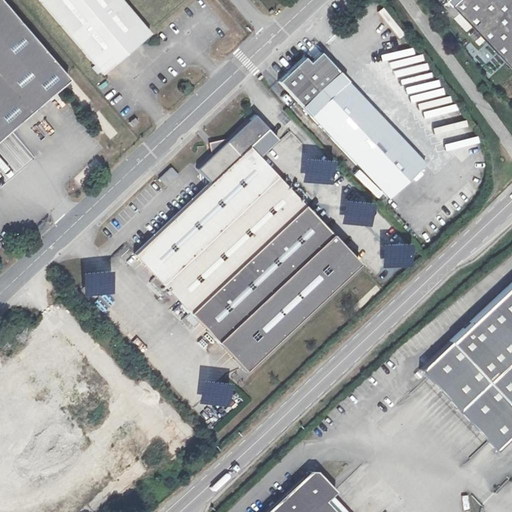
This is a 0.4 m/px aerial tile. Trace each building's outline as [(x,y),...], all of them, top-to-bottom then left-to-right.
[(0,0),(0,136),(39,103),(67,79),(0,0)] [(38,0),(101,74),(149,33),(120,0),(38,0)] [(511,66),(511,0),(456,0),(452,4),(511,66)] [(386,197),(423,163),(319,51),(308,61),(303,57),(277,81),(386,197)] [(138,119),(135,115),(130,120),(133,124),(138,119)] [(168,290),(216,341),(243,371),(357,264),(330,234),(248,147),(267,129),(254,115),(197,168),(210,182),(134,254),(156,276),(150,281),(164,295),(168,290)] [(166,186),(178,175),(170,168),(159,178),(166,186)] [(511,282),(418,368),(493,451),(511,434),(511,282)] [(306,472),(306,476),(267,511),(334,511),(324,501),(316,492),(324,484),(317,476),(317,473),(306,472)] [(316,492),(324,501),(332,493),(324,484),(316,492)]
